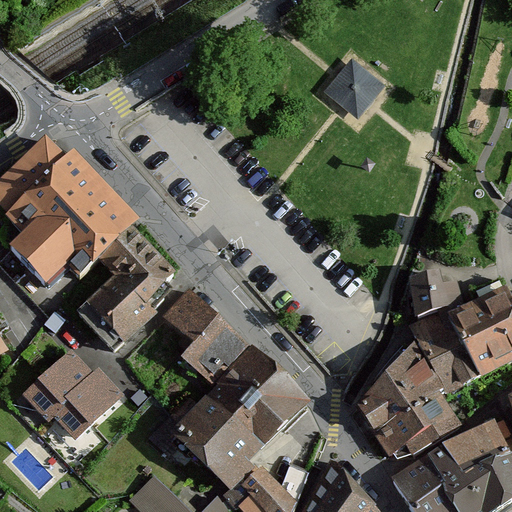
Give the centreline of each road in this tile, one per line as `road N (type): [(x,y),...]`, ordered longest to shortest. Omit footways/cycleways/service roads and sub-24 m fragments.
road 1 (tertiary): [(395,511),(337,418),(65,121)]
road 2 (tertiary): [(279,0),(117,103),(65,121)]
